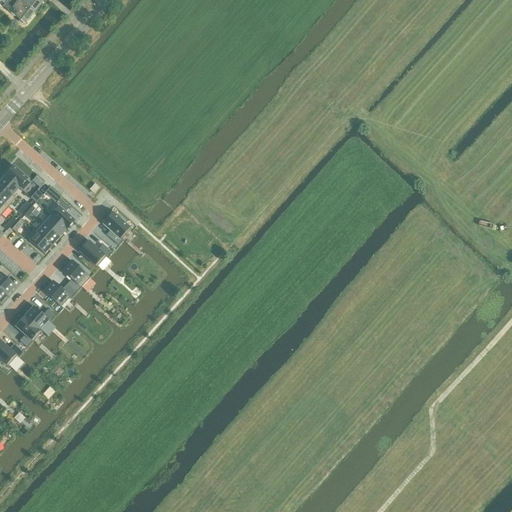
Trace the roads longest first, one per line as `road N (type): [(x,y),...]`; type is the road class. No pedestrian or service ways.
road 1 (residential): [(0,326),(99,213),(0,127)]
road 2 (track): [(380,511),(430,456),(435,405),(511,319)]
road 3 (tertiary): [(0,121),(107,0)]
